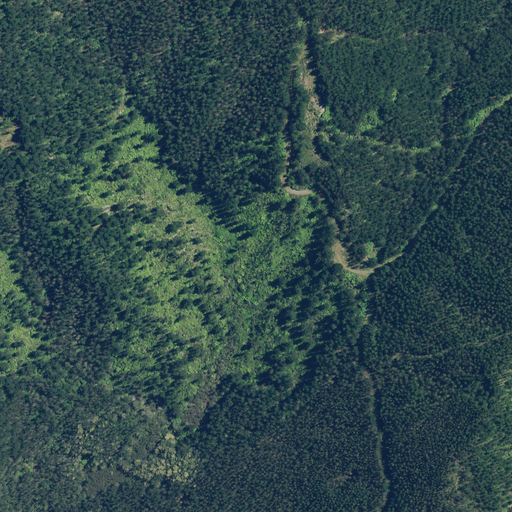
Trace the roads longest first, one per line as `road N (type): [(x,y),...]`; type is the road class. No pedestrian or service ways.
road 1 (track): [(291,0),(307,13),(311,32),(296,67),(287,179),(297,192),(318,191),(331,204),(344,265),(372,270),(401,257),(511,88)]
road 2 (track): [(377,511),(378,391),(360,347),(372,315),(372,270)]
